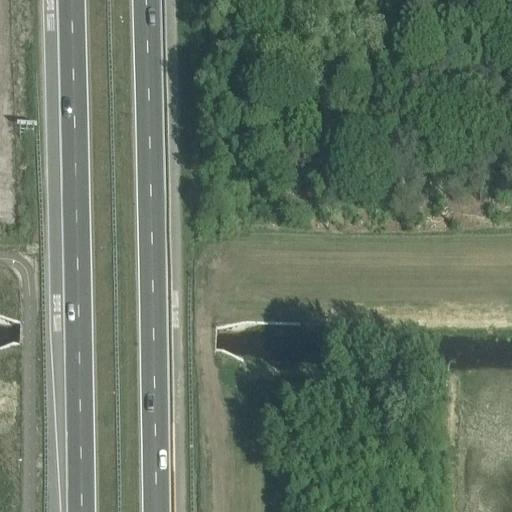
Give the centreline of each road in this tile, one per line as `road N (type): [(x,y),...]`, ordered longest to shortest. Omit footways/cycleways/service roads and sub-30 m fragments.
road 1 (trunk): [(155,511),(145,0)]
road 2 (trunk): [(70,0),(80,511)]
